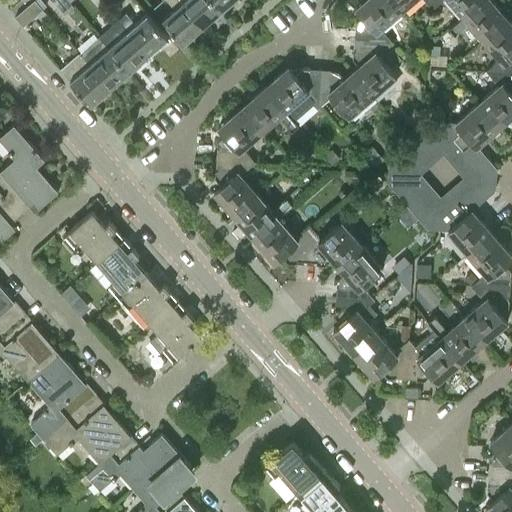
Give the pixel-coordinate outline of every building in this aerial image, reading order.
[(23,24),(43,7),(36,0),(32,0),(15,15),(23,24)] [(182,41),(202,24),(181,0),(167,0),(173,6),(161,16),(182,41)] [(214,0),(181,0),(202,24),(221,7),(214,0)] [(380,27),(400,10),(390,0),(362,0),(355,6),(362,14),(355,20),(353,38),(392,41),(380,27)] [(390,0),(400,10),(411,0),(425,0),(431,7),(431,0),(390,0)] [(431,0),(431,7),(439,0),(450,0),(463,15),(480,0),(431,0)] [(483,37),(506,17),(491,0),(480,0),(463,15),(449,27),(454,34),(469,21),(483,37)] [(148,53),(167,36),(145,12),(133,22),(124,12),(118,17),(148,53)] [(129,69),(148,53),(118,17),(99,34),(129,69)] [(511,23),(506,17),(483,37),(500,57),(486,70),(487,70),(511,71),(511,23)] [(110,86),(129,69),(99,34),(80,51),(110,86)] [(378,54),(392,41),(353,38),(352,57),(358,64),(351,70),(372,94),(395,74),(378,54)] [(431,44),(430,55),(439,55),(439,54),(440,45),(431,44)] [(391,47),(386,52),(394,62),(400,58),(391,47)] [(91,102),(110,86),(80,51),(61,67),(69,77),(91,102)] [(301,67),(295,72),(288,64),(264,85),(292,118),(293,118),(312,102),(316,107),(319,68),(301,67)] [(344,76),(338,70),(319,68),(316,107),(331,95),(348,115),(372,94),(351,70),(344,76)] [(511,71),(487,70),(498,83),(479,101),(499,124),(511,112),(511,71)] [(293,118),(292,118),(264,85),(241,105),(261,129),(277,115),(290,130),(297,123),(293,118)] [(477,143),(499,124),(479,101),(455,121),(448,121),(446,148),(462,167),(495,169),(496,165),(477,143)] [(242,146),(261,129),(241,105),(218,125),(224,132),(217,139),(216,158),(253,161),(254,160),(242,146)] [(441,146),(443,121),(434,120),(416,136),(432,154),(441,146)] [(35,167),(45,159),(14,123),(0,135),(0,137),(11,149),(8,151),(14,158),(0,170),(0,190),(22,215),(32,207),(35,211),(58,191),(47,178),(46,179),(35,167)] [(423,162),(432,154),(416,136),(407,143),(423,162)] [(414,169),(423,162),(407,143),(388,160),(387,167),(414,169)] [(383,160),(370,145),(363,151),(375,166),(383,160)] [(331,149),(325,154),(332,163),(338,158),(331,149)] [(240,172),(253,161),(216,158),(214,176),(220,183),(213,189),(234,213),(257,193),(240,172)] [(422,182),(415,174),(386,172),(386,180),(403,200),(422,182)] [(382,182),(376,175),(367,183),(373,190),(382,182)] [(410,208),(430,191),(422,182),(403,200),(410,208)] [(494,188),(494,185),(460,183),(442,199),(440,227),(448,228),(468,250),(492,230),(472,207),(494,188)] [(276,215),(301,193),(296,187),(271,209),(257,193),(234,213),(253,236),(277,215),(276,215)] [(0,190),(0,241),(17,227),(13,223),(22,215),(0,190)] [(435,227),(437,199),(430,191),(410,208),(426,226),(435,227)] [(109,220),(105,224),(92,209),(64,233),(74,245),(79,241),(96,261),(123,236),(109,220)] [(308,222),(294,235),(277,215),(253,236),(273,259),(280,253),(287,260),(305,261),(308,222)] [(337,263),(361,243),(340,220),(321,237),(308,222),(305,261),(323,263),(331,256),(337,263)] [(238,225),(232,230),(237,237),(244,231),(238,225)] [(505,261),(511,254),(511,252),(492,230),(468,250),(486,270),(478,277),(472,283),(510,286),(511,267),(505,261)] [(134,257),(138,254),(123,236),(96,261),(113,281),(108,285),(118,296),(146,271),(134,257)] [(361,283),(381,266),(361,243),(337,263),(344,271),(337,277),(335,296),(374,297),(361,283)] [(392,265),(398,272),(411,261),(404,254),(392,265)] [(411,261),(398,272),(395,275),(410,292),(412,263),(411,261)] [(472,270),(465,276),(471,283),(472,283),(478,277),(472,270)] [(163,282),(159,286),(146,271),(118,296),(128,308),(133,304),(150,323),(177,299),(163,282)] [(509,304),(510,286),(472,283),(471,283),(484,297),(464,315),(484,338),(507,318),(501,311),(509,304)] [(15,300),(14,301),(0,284),(0,330),(24,310),(15,300)] [(368,302),(374,297),(335,296),(334,314),(340,321),(333,328),(353,351),(377,330),(368,319),(376,312),(368,302)] [(188,320),(193,317),(177,299),(150,323),(157,331),(149,339),(159,351),(163,347),(172,358),(200,334),(188,320)] [(32,321),(33,320),(24,310),(0,330),(0,360),(0,361),(7,356),(28,379),(59,352),(32,321)] [(464,315),(448,329),(435,314),(429,320),(441,334),(461,357),(484,338),(464,315)] [(409,326),(401,326),(401,336),(409,337),(409,326)] [(437,379),(461,357),(441,334),(435,327),(415,344),(409,337),(406,376),(424,378),(431,371),(437,379)] [(409,337),(394,349),(377,330),(353,351),(373,374),(380,368),(387,375),(406,376),(409,337)] [(87,382),(85,383),(59,352),(28,379),(49,403),(42,409),(43,411),(30,422),(37,430),(40,433),(43,437),(44,437),(96,393),(87,382)] [(145,373),(141,376),(141,381),(144,384),(149,384),(152,381),(153,376),(149,373),(145,373)] [(104,404),(105,403),(96,393),(44,437),(57,452),(69,441),(71,443),(78,437),(99,461),(99,462),(131,434),(104,404)] [(511,420),(490,440),(496,447),(488,454),(487,472),(511,474),(511,420)] [(37,430),(29,437),(35,444),(43,437),(40,433),(37,430)] [(132,487),(176,448),(161,431),(142,448),(131,434),(99,462),(99,461),(86,473),(99,488),(112,476),(114,478),(120,473),(132,487)] [(309,451),(305,455),(292,441),(264,465),(274,476),(279,472),(296,492),(323,468),(309,451)] [(172,482),(191,465),(176,448),(132,487),(144,501),(138,506),(139,508),(134,511),(164,511),(184,496),(172,482)] [(335,489),(339,486),(323,468),(296,492),(313,511),(312,511),(335,511),(346,503),(335,489)] [(511,511),(511,487),(511,486),(511,474),(487,472),(485,489),(492,497),(485,504),(491,511),(511,511)] [(240,481),(234,486),(241,494),(247,489),(240,481)] [(198,511),(184,496),(164,511),(198,511)] [(354,511),(346,503),(335,511),(354,511)]
